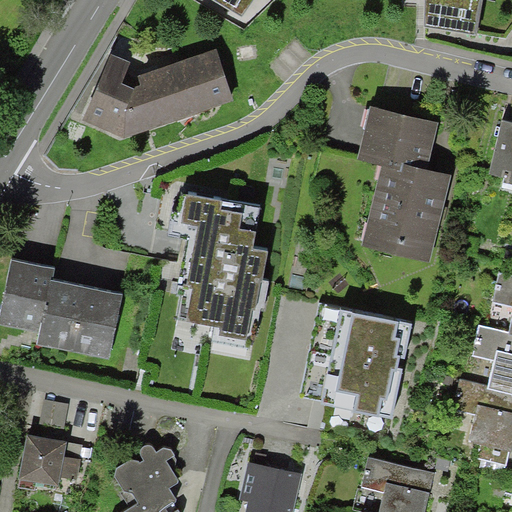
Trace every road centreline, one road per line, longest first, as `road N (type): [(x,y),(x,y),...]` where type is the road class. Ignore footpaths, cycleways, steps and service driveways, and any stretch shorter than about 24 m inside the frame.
road 1 (residential): [(511,81),(358,52),(317,70),(242,133),(85,184),(57,187),(0,167)]
road 2 (residential): [(303,431),(0,372)]
road 3 (secondary): [(0,167),(102,0)]
